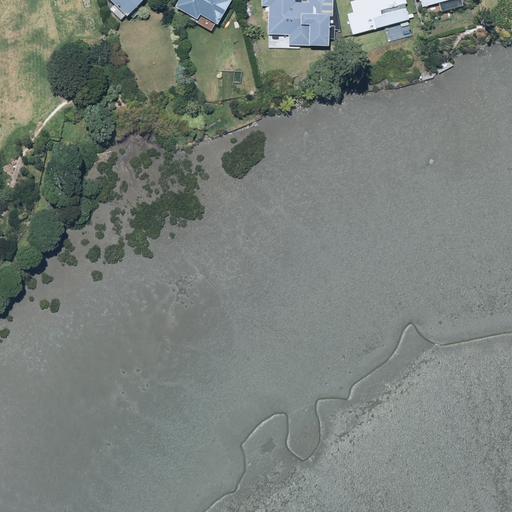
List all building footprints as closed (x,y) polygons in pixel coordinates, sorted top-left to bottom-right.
[(140,0),(104,0),(123,18),(140,0)] [(176,0),(171,8),(193,21),(197,16),(214,26),(229,1),(227,0),(176,0)] [(266,35),(287,36),(287,46),(324,48),(325,17),(331,18),(331,0),(305,0),(305,4),(293,3),(293,0),(259,0),(259,6),(266,6),(266,35)] [(353,0),(348,2),(351,14),(345,15),(350,35),(408,20),(402,0),(353,0)] [(408,25),(385,31),(388,41),(411,35),(408,25)]
